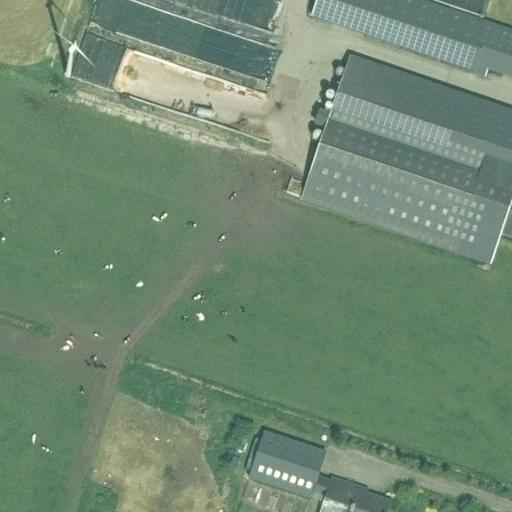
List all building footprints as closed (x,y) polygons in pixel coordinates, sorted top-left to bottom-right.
[(143,42),(152,16),(106,0),(98,0),(91,23),(143,42)] [(511,34),(407,0),(317,0),(310,23),(471,77),(471,78),(484,82),(486,75),(511,83),(511,34)] [(484,16),(488,0),(450,0),(453,1),(453,0),(463,0),(460,10),(484,16)] [(511,115),(348,61),(301,200),(489,264),(509,203),(511,204),(511,115)] [(329,484),(315,480),(323,456),(262,436),(247,481),(308,501),(321,505),(318,511),(386,511),(389,505),(365,497),(366,492),(330,480),(329,484)]
